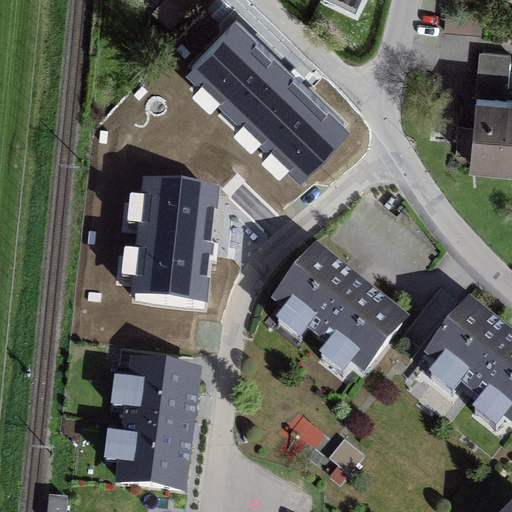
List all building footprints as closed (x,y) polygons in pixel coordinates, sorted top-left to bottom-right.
[(197,0),(169,0),(184,14),(197,0)] [(333,0),(356,10),(360,0),(333,0)] [(482,13),(446,9),(444,30),(480,34),(482,13)] [(238,19),(186,76),(200,88),(193,97),(211,114),(218,107),(239,129),(232,138),(253,155),(259,148),(269,158),(262,165),(280,181),(288,173),(301,187),(352,133),(238,19)] [(510,55),(482,52),(475,126),(459,125),(456,155),(511,160),(511,100),(506,100),(510,55)] [(141,178),(141,191),(128,191),(125,219),(139,222),(136,247),(124,245),(121,274),(133,276),(132,294),(209,301),(220,185),(141,178)] [(410,314),(317,240),(271,297),(283,307),(276,318),(297,337),(307,325),(326,342),(319,350),(342,372),(351,362),(364,373),(410,314)] [(511,329),(471,296),(426,353),(435,361),(430,369),(452,389),(460,380),(478,397),(472,404),(495,425),(504,415),(511,420),(511,329)] [(186,499),(201,374),(130,366),(128,386),(113,384),(109,415),(124,416),(121,440),(106,438),(103,468),(118,470),(116,490),(186,499)] [(511,511),(511,501),(503,511),(511,511)]
